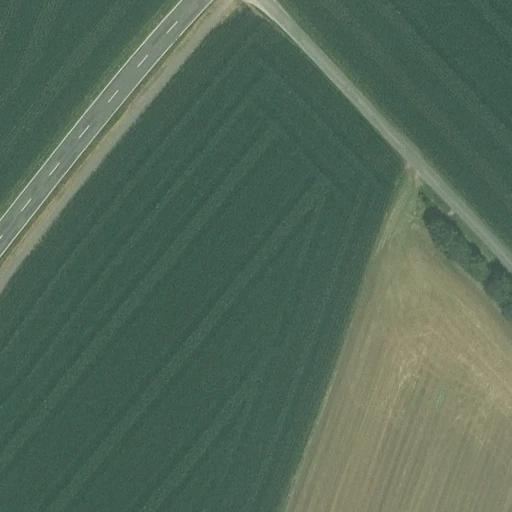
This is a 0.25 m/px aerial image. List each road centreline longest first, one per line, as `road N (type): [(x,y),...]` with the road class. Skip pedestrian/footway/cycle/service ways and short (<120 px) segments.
road 1 (unclassified): [(261,0),(511,261)]
road 2 (tertiary): [(201,0),(0,246)]
